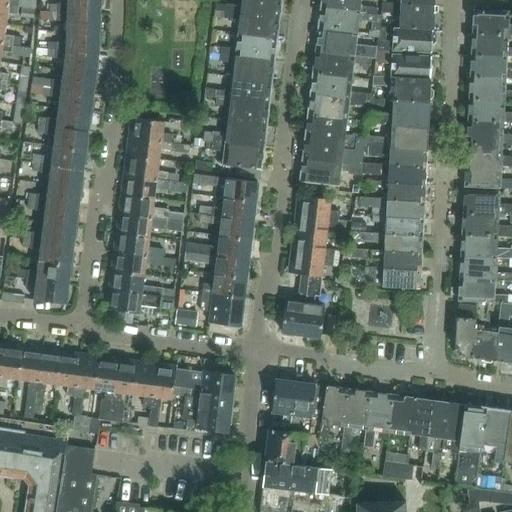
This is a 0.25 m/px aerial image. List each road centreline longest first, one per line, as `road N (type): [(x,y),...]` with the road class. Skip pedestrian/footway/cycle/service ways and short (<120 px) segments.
road 1 (residential): [(433,372),(453,0)]
road 2 (residential): [(256,349),(260,289),(276,257),(281,130),(304,0)]
road 3 (residential): [(78,323),(118,103),(116,0)]
road 4 (residential): [(256,349),(104,335),(78,323)]
road 5 (residential): [(433,372),(256,349)]
road 6 (residential): [(243,511),(256,349)]
